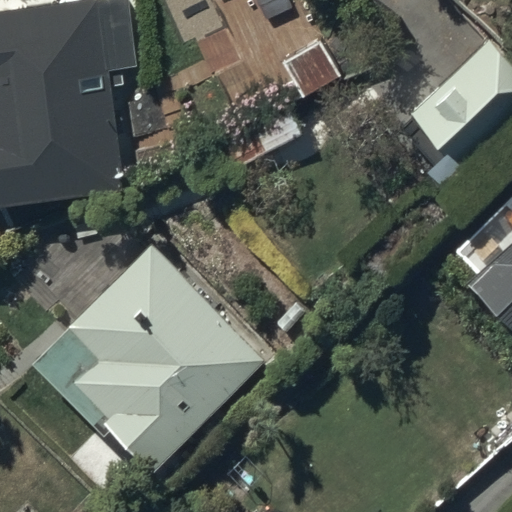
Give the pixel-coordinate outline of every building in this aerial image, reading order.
[(0,200),(129,183),(104,0),(16,0),(0,2),(0,200)] [(324,35),(285,57),(305,92),(344,70),(324,35)] [(511,59),(491,38),(415,110),(449,146),(429,164),(450,186),(511,127),(511,59)] [(511,233),(469,274),(511,320),(511,233)] [(270,356),(153,235),(35,348),(152,469),(270,356)]
